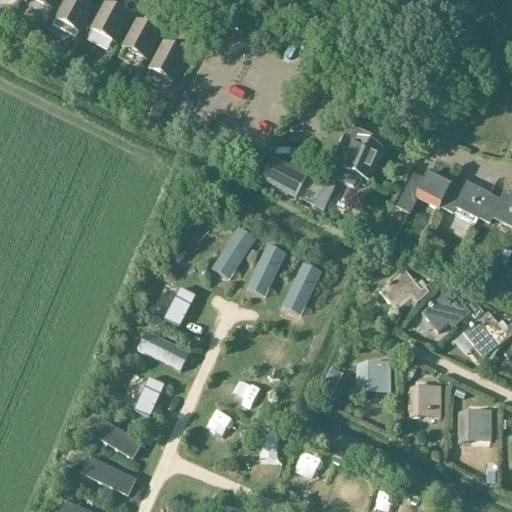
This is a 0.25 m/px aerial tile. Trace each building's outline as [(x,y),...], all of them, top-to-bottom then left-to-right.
[(59,0),(30,0),(53,12),(59,0)] [(78,0),(66,0),(55,23),(56,23),(52,29),(76,41),(79,35),(80,36),(95,8),(78,0)] [(432,0),(456,10),(461,0),(463,0),(432,0)] [(105,5),(90,33),(116,46),(131,19),(105,5)] [(162,35),(137,22),(121,50),(147,63),(162,35)] [(189,57),(163,44),(148,72),(174,85),(189,57)] [(322,218),(324,213),(337,183),(353,190),(358,179),(368,184),(382,152),(374,148),(376,141),(349,128),(327,179),(313,214),(322,218)] [(274,160),(261,184),(296,203),(309,179),(274,160)] [(441,213),(441,212),(454,188),(454,187),(429,175),(424,183),(413,177),(396,211),(410,218),(418,202),(441,213)] [(478,223),(491,199),(491,198),(466,185),(462,192),(454,188),(441,212),(453,218),(455,212),(478,223)] [(511,231),(511,199),(503,196),(499,203),(491,199),(478,223),(490,228),(493,222),(511,231)] [(257,244),(238,232),(211,273),(230,285),(257,244)] [(286,259),(268,250),(246,294),(264,303),(286,259)] [(323,278),(303,267),(281,311),(300,322),(323,278)] [(421,294),(406,275),(379,296),(396,316),(413,302),(417,307),(429,297),(425,292),(421,294)] [(195,302),(180,294),(164,325),(180,333),(195,302)] [(463,315),(447,296),(422,317),(438,336),(454,323),(458,328),(471,317),(467,312),(463,315)] [(504,336),(489,317),(463,337),(479,357),(496,344),(500,349),(511,338),(511,337),(508,333),(504,336)] [(188,358),(146,336),(137,354),(180,376),(188,358)] [(357,397),(391,396),(391,366),(357,367),(357,397)] [(267,380),(271,384),(279,384),(281,380),(275,374),(269,375),(267,380)] [(163,390),(148,383),(133,415),(149,422),(163,390)] [(406,421),(441,421),(441,391),(407,390),(406,421)] [(458,414),(457,446),(491,446),(492,415),(458,414)] [(142,449),(96,424),(88,440),(133,465),(142,449)] [(247,429),(240,436),(241,442),(244,443),(247,444),(252,441),(251,431),(247,429)] [(331,460),(332,466),(338,469),(343,466),(342,455),(338,454),(331,460)] [(88,463),(80,480),(126,501),(133,483),(88,463)] [(408,506),(414,509),(420,506),(419,497),(415,494),(408,500),(408,506)]
